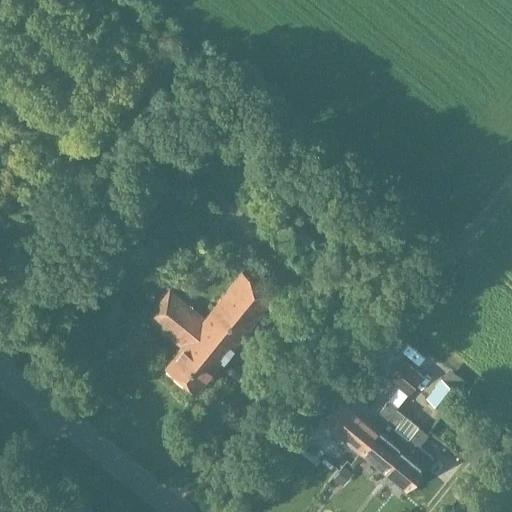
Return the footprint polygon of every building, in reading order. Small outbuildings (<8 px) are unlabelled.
[(296,264),(316,238),(291,218),(270,243),(296,264)] [(196,393),(272,298),(241,273),(204,318),(168,290),(146,318),(181,346),(165,367),(196,393)] [(295,394),(334,347),(312,329),(274,376),(295,394)] [(422,375),(403,360),(387,380),(406,395),(422,375)] [(457,392),(441,380),(426,399),(442,411),(457,392)] [(365,417),(356,410),(340,397),(321,419),(337,433),(337,434),(338,434),(360,452),(395,408),(387,401),(370,421),(365,417)] [(282,416),(289,408),(284,404),(278,412),(282,416)] [(404,416),(396,409),(395,408),(360,452),(382,471),(407,440),(393,428),(404,416)] [(407,440),(382,471),(404,488),(404,489),(405,490),(415,477),(420,478),(425,471),(424,466),(432,457),(418,445),(427,435),(418,427),(407,440)] [(476,437),(461,455),(473,466),(488,447),(476,437)]
